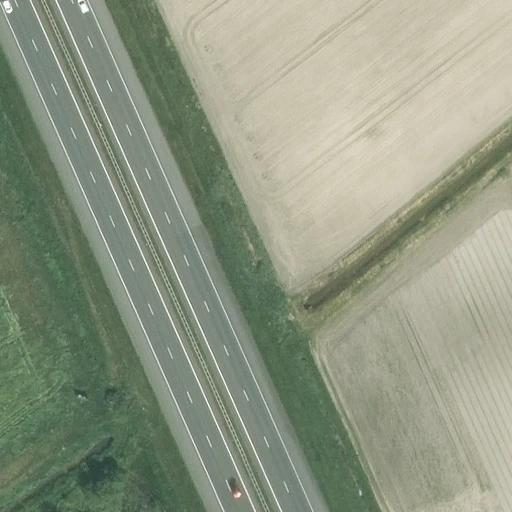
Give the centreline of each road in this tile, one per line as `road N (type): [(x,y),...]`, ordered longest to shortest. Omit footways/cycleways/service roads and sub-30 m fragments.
road 1 (motorway): [(298,511),(72,0)]
road 2 (motorway): [(16,0),(241,511)]
